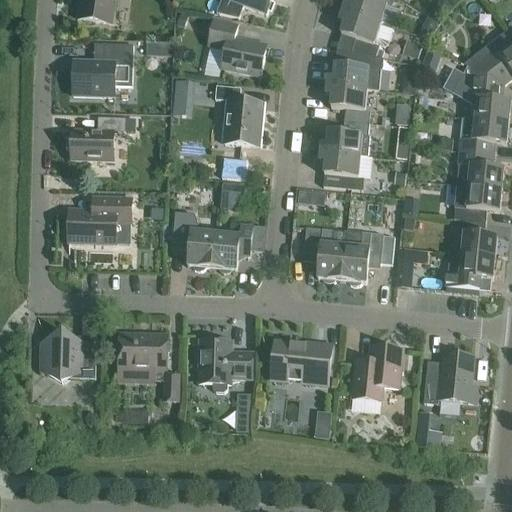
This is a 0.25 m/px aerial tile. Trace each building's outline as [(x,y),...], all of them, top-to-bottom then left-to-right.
[(80,0),(77,22),(111,27),(115,0),(80,0)] [(266,19),(273,0),(230,0),(229,4),(266,19)] [(392,9),(394,0),(352,0),(350,8),(345,6),(342,15),(380,27),(386,7),(392,9)] [(184,30),(188,18),(180,15),(176,28),(184,30)] [(351,55),(375,60),(379,49),(374,48),(380,27),(342,15),(339,24),(345,26),(341,38),(355,42),(351,55)] [(235,43),(237,29),(213,24),(208,49),(225,52),(221,71),(260,79),(267,49),(235,43)] [(464,67),(472,71),(504,89),(511,82),(511,40),(506,34),(464,67)] [(409,44),(404,58),(418,62),(422,48),(409,44)] [(103,65),(74,64),(73,99),(114,100),(115,90),(132,90),(133,48),(103,47),(103,65)] [(442,56),(427,51),(419,76),(434,81),(442,56)] [(328,80),(327,89),(367,93),(379,94),(381,72),(383,62),(375,60),(351,55),(336,53),(334,80),(328,80)] [(457,98),(476,109),(475,122),(508,126),(510,104),(502,103),(504,89),(472,71),(457,98)] [(414,95),(415,83),(409,83),(401,88),(401,94),(414,95)] [(175,84),(174,94),(194,96),(194,85),(175,84)] [(239,105),(241,92),(216,89),(215,103),(229,104),(224,147),(258,151),(262,107),(239,105)] [(344,124),(369,127),(370,114),(365,114),(367,93),(327,89),(326,98),(332,99),(331,111),(345,113),(344,124)] [(125,135),(126,123),(126,121),(98,120),(97,134),(72,133),(71,163),(113,165),(114,135),(125,135)] [(508,126),(475,122),(463,121),(459,155),(493,158),(494,147),(506,148),(508,126)] [(126,123),(125,135),(134,135),(134,124),(126,123)] [(320,156),(360,160),(366,160),(369,127),(344,124),(343,136),(322,134),(320,156)] [(441,153),(452,154),(453,143),(442,142),(441,153)] [(168,150),(160,150),(160,165),(168,165),(168,150)] [(406,161),(407,151),(397,150),(396,160),(406,161)] [(493,158),(459,155),(456,189),(501,193),(504,171),(492,170),(493,158)] [(358,180),(360,160),(320,156),(319,165),(325,166),(323,190),(362,194),(364,181),(358,180)] [(222,169),(220,182),(235,183),(236,170),(222,169)] [(404,188),(406,176),(395,175),(394,187),(404,188)] [(243,196),(244,188),(222,186),(220,211),(231,212),(243,196)] [(460,224),(486,226),(487,214),(499,215),(501,193),(456,189),(454,211),(455,211),(454,223),(460,224)] [(311,208),(312,195),(299,194),(297,206),(311,208)] [(91,200),(91,214),(69,214),(68,246),(116,247),(116,227),(131,227),(131,201),(91,200)] [(212,272),(215,237),(191,235),(192,223),(180,222),(177,248),(189,249),(187,270),(192,270),(194,273),(197,274),(200,274),(203,274),(206,271),(212,272)] [(413,235),(415,223),(405,222),(403,234),(413,235)] [(461,258),(495,261),(497,239),(484,238),(486,226),(460,224),(459,236),(464,236),(461,258)] [(229,238),(215,237),(212,272),(218,273),(220,275),(223,277),(226,277),(230,276),(232,274),(236,274),(238,259),(250,260),(250,256),(263,257),(266,231),(231,227),(229,238)] [(342,284),(345,249),(346,235),(306,231),(303,266),(318,268),(317,282),(321,282),(323,285),(326,287),(330,287),(333,286),(335,284),(342,284)] [(346,235),(345,249),(342,284),(348,285),(350,288),(353,289),(356,289),(359,289),(362,286),(366,287),(368,266),(380,267),(383,238),(346,234),(346,235)] [(428,255),(402,252),(401,263),(427,266),(428,255)] [(495,261),(461,258),(449,257),(446,291),(479,294),(480,282),(493,283),(495,261)] [(81,324),(81,341),(71,341),(63,336),(41,348),(40,373),(61,386),(70,381),(95,382),(97,325),(81,324)] [(177,405),(178,378),(166,378),(167,339),(119,338),(118,389),(156,390),(156,383),(166,384),(165,404),(177,405)] [(231,356),(232,345),(200,344),(199,387),(212,387),(212,392),(215,396),(223,396),(226,393),(227,387),(230,387),(230,382),(252,382),(253,356),(231,356)] [(288,390),(289,383),(301,384),(300,391),(326,394),(331,350),(305,347),(305,350),(275,347),(271,388),(288,390)] [(399,393),(403,353),(371,350),(369,365),(356,363),(352,402),(381,405),(382,391),(399,393)] [(476,407),(478,389),(471,388),(473,360),(444,357),(443,367),(427,365),(423,406),(440,408),(441,404),(476,407)] [(88,429),(95,429),(100,422),(95,415),(88,415),(84,422),(88,429)] [(418,416),(415,450),(440,452),(442,435),(430,434),(432,417),(418,416)] [(335,435),(346,437),(347,430),(343,425),(336,424),(335,435)] [(315,432),(314,440),(328,442),(329,434),(315,432)]
